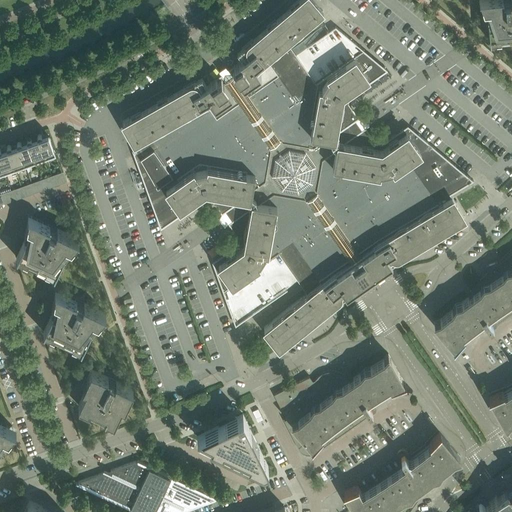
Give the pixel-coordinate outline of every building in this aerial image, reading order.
[(439,203),(409,160),(421,152),(407,131),(382,148),(355,144),(343,141),(343,144),(338,147),(334,142),(329,136),(334,132),(337,133),(344,94),(369,77),(354,56),(295,97),(268,59),(323,12),(313,0),(297,0),(288,8),(285,10),(237,51),(243,58),(234,65),(236,68),(233,70),(236,73),(230,77),(225,80),(224,82),(221,78),(218,80),(216,77),(207,84),(204,79),(202,75),(123,120),(135,143),(149,135),(179,178),(166,187),(181,208),(206,191),(244,197),(245,195),(255,188),(257,190),(256,191),(255,192),(254,193),(254,195),(255,196),(256,197),(257,198),(258,198),(259,198),(260,198),(261,197),(263,200),(264,201),(253,206),(250,206),(244,245),(219,262),(233,283),(293,241),(321,281),(264,327),(280,347),(346,293),(369,278),(392,261),(398,258),(465,218),(452,196),(439,203)] [(511,0),(479,0),(482,8),(486,18),(488,18),(490,40),(511,37),(511,0)] [(56,154),(49,136),(48,134),(42,136),(42,135),(41,134),(40,134),(39,134),(38,135),(37,136),(37,137),(38,137),(38,140),(39,140),(45,158),(56,154)] [(45,158),(39,140),(38,140),(38,137),(32,140),(31,138),(30,138),(29,138),(28,138),(27,139),(27,140),(27,141),(28,143),(35,161),(45,158)] [(35,161),(28,143),(27,141),(22,143),(21,142),(21,141),(20,141),(19,141),(18,142),(17,143),(17,144),(17,145),(18,147),(25,165),(35,161)] [(18,147),(17,145),(12,147),(11,146),(10,145),(9,145),(8,145),(7,146),(7,147),(7,148),(8,151),(15,169),(25,165),(18,147)] [(15,169),(8,151),(7,148),(1,150),(1,149),(0,149),(0,148),(0,159),(4,172),(15,169)] [(66,256),(79,239),(29,215),(24,236),(26,237),(17,257),(55,275),(64,255),(66,256)] [(509,297),(511,295),(511,248),(501,259),(498,262),(498,261),(498,260),(487,264),(487,265),(488,264),(490,269),(480,279),(470,290),(474,294),(469,298),(469,297),(462,302),(456,303),(456,304),(452,309),(446,314),(440,319),(435,321),(434,321),(455,346),(465,335),(464,335),(484,319),(486,320),(488,322),(486,324),(487,327),(488,328),(489,329),(491,329),(492,329),(493,329),(496,327),(496,326),(497,326),(497,325),(497,324),(497,323),(497,322),(497,321),(496,320),(494,318),(491,320),(490,317),(490,314),(488,312),(509,297)] [(93,330),(106,313),(56,289),(51,311),(53,311),(44,331),(82,349),(91,329),(93,330)] [(371,404),(369,402),(369,399),(390,386),(391,387),(405,381),(389,353),(388,354),(384,358),(377,362),(370,366),(364,367),(364,368),(360,373),(353,377),(354,378),(349,381),(349,380),(347,378),(345,376),(343,374),(341,372),(338,371),(335,370),(332,370),(329,370),(327,370),(324,371),(321,373),(319,374),(317,376),(315,379),(309,382),(306,376),(274,393),(287,418),(284,419),(299,448),(300,450),(302,451),(304,452),(306,453),(308,454),(310,454),(312,453),(314,452),(368,415),(369,413),(369,414),(371,414),(372,414),(375,412),(376,410),(376,409),(376,408),(376,406),(375,405),(373,403),(371,404)] [(125,407),(134,389),(117,381),(115,384),(113,383),(114,381),(110,379),(109,381),(107,380),(108,377),(91,369),(87,379),(90,380),(87,385),(91,387),(89,389),(86,388),(78,405),(114,422),(122,406),(125,407)] [(511,386),(504,392),(503,391),(490,396),(506,424),(507,424),(510,419),(511,418),(511,386)] [(260,448),(254,435),(250,429),(249,426),(243,414),(237,417),(236,416),(233,422),(229,420),(228,421),(218,426),(204,433),(197,436),(263,468),(268,466),(265,459),(264,456),(260,448)] [(3,447),(17,430),(0,421),(0,448),(1,446),(3,447)] [(426,481),(433,476),(438,474),(439,474),(442,469),(454,459),(460,457),(461,456),(439,431),(430,442),(431,443),(411,458),(408,458),(406,455),(409,454),(407,451),(407,450),(405,449),(404,448),(402,448),(401,449),(398,451),(398,452),(397,453),(397,455),(398,456),(398,457),(401,460),(403,458),(405,460),(405,463),(406,466),(398,472),(390,477),(381,483),(372,489),(363,494),(358,485),(345,490),(353,505),(354,507),(356,511),(386,511),(424,487),(421,483),(425,480),(426,481)] [(219,497),(168,473),(138,459),(138,460),(137,461),(136,460),(111,469),(113,470),(111,475),(103,472),(78,481),(79,481),(78,482),(77,481),(76,482),(140,511),(178,511),(184,510),(182,509),(185,504),(192,507),(217,498),(216,498),(217,497),(218,498),(219,497)] [(511,511),(511,493),(507,488),(507,489),(498,497),(497,495),(489,502),(486,499),(485,498),(483,497),(481,502),(480,502),(479,503),(479,504),(479,505),(483,508),(479,511),(511,511)] [(56,511),(55,511),(54,511),(52,511),(53,511),(48,509),(47,511),(43,509),(43,506),(30,500),(23,511),(56,511)]
